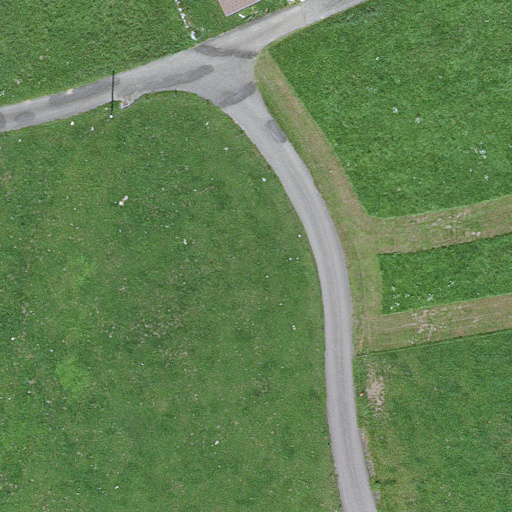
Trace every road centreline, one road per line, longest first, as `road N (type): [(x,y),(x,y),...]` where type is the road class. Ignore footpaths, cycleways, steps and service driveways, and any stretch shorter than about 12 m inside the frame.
road 1 (track): [(0,118),(224,56),(259,94),(343,237),(357,299),(357,446),(375,511)]
road 2 (track): [(224,56),(349,0)]
